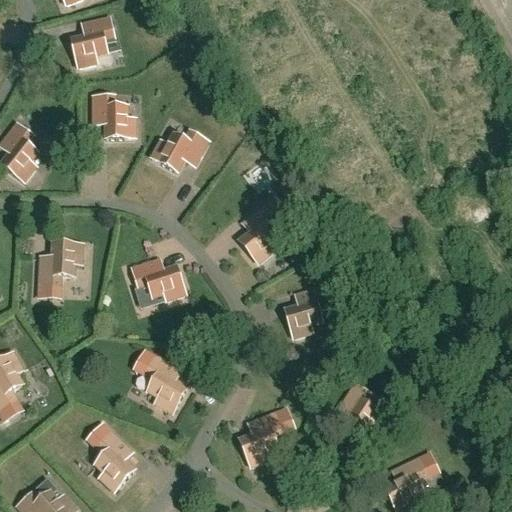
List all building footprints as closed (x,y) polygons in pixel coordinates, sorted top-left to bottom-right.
[(440,20),(412,32),(422,56),(450,44),(440,20)] [(109,23),(83,30),(86,41),(72,44),(78,70),(96,66),(94,59),(106,56),(103,43),(113,41),(109,23)] [(254,51),(268,77),(287,67),(281,55),(299,46),(292,31),(254,51)] [(281,98),(286,108),(318,90),(313,81),(281,98)] [(134,142),(134,123),(126,123),(126,111),(113,111),(113,101),(95,101),(95,128),(107,128),(107,142),(134,142)] [(328,109),(295,129),(303,144),(337,124),(328,109)] [(36,156),(26,149),(32,140),(18,129),(2,151),(11,158),(2,169),(25,186),(35,172),(28,166),(36,156)] [(194,169),(207,145),(191,136),(186,145),(175,139),(169,150),(161,146),(153,162),(176,175),(183,163),(194,169)] [(351,188),(355,197),(372,190),(368,181),(351,188)] [(260,269),(275,256),(270,250),(279,242),(271,233),(279,226),(265,209),(243,227),(250,235),(239,244),(260,269)] [(81,266),(82,250),(56,249),(55,263),(43,262),(42,287),(58,288),(58,278),(71,278),(72,266),(81,266)] [(163,274),(160,264),(132,272),(138,293),(149,290),(153,302),(166,299),(167,305),(185,299),(176,270),(163,274)] [(294,343),(313,338),(311,331),(322,328),(318,315),(329,312),(323,291),(296,298),(299,309),(286,313),(294,343)] [(0,412),(16,403),(11,395),(21,389),(15,378),(22,374),(13,357),(0,363),(0,412)] [(173,418),(188,391),(175,385),(181,374),(157,360),(146,380),(154,384),(148,396),(159,402),(155,408),(173,418)] [(369,447),(379,430),(373,426),(380,415),(369,408),(373,400),(354,388),(340,412),(349,418),(341,430),(369,447)] [(252,471),(269,464),(267,458),(277,454),(273,442),(283,438),(275,417),(248,427),(252,438),(240,442),(252,471)] [(114,496),(135,473),(125,463),(133,455),(112,437),(98,452),(105,459),(95,469),(105,478),(100,482),(114,496)] [(395,511),(411,511),(416,510),(413,504),(423,499),(417,487),(428,482),(418,462),(393,475),(398,484),(386,491),(395,511)] [(58,504),(51,495),(41,503),(35,496),(18,510),(19,511),(75,511),(64,499),(58,504)]
